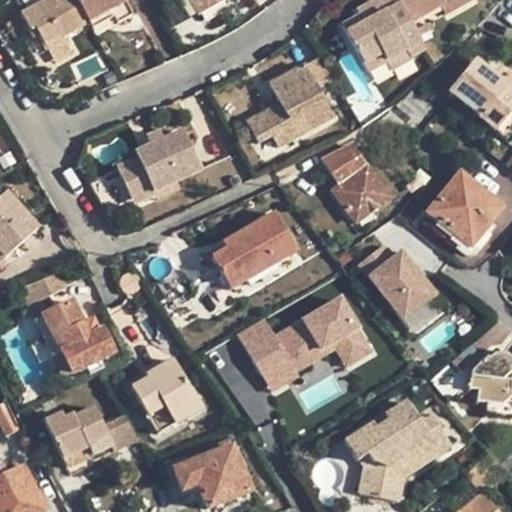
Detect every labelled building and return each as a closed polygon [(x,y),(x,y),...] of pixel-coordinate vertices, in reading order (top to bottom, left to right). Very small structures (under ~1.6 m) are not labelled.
[(62,38),(89,24),(75,0),(44,0),(45,1),(21,14),(29,29),(37,26),(41,35),(50,52),(65,44),(62,38)] [(124,0),(75,0),(89,24),(110,12),(114,19),(117,25),(134,16),(124,0)] [(231,0),(219,0),(206,7),(202,0),(188,0),(200,21),(229,6),(226,3),(231,0)] [(363,72),(382,61),(402,50),(407,57),(422,50),(407,24),(394,0),(374,0),(377,3),(368,8),(364,2),(352,8),(356,15),(337,26),(363,72)] [(394,0),(407,24),(438,6),(435,2),(438,0),(394,0)] [(466,0),(438,0),(435,2),(438,6),(442,14),(466,0)] [(92,31),(114,19),(110,12),(89,24),(92,31)] [(34,38),(41,35),(37,26),(29,29),(34,38)] [(50,52),(55,61),(69,53),(65,44),(50,52)] [(408,61),(407,57),(402,50),(382,61),(388,72),(408,61)] [(318,59),(302,68),(316,94),(333,85),(318,59)] [(497,83),(490,77),(472,63),(447,93),(503,141),(511,130),(511,82),(503,75),(497,83)] [(329,120),(316,94),(302,68),(266,87),(277,106),(242,124),(254,145),(265,140),(270,150),(329,120)] [(497,69),(490,77),(497,83),(503,75),(497,69)] [(149,189),(150,193),(173,182),(196,172),(194,169),(188,154),(179,133),(160,142),(157,136),(145,141),(147,148),(132,154),(134,160),(114,169),(128,198),(149,189)] [(348,146),(320,161),(338,186),(330,191),(353,222),(386,198),(348,146)] [(192,152),(188,154),(194,169),(198,166),(192,152)] [(456,177),(426,215),(467,249),(499,211),(456,177)] [(176,190),(173,182),(150,193),(151,194),(154,200),(176,190)] [(131,204),(151,194),(150,193),(149,189),(128,198),(131,204)] [(2,195),(0,196),(0,259),(34,230),(2,195)] [(273,213),(222,245),(244,281),(295,251),(273,213)] [(355,264),(365,277),(371,272),(391,256),(381,244),(355,264)] [(222,245),(206,254),(227,291),(244,281),(222,245)] [(431,295),(397,252),(391,256),(371,272),(381,284),(375,289),(399,320),(431,295)] [(365,277),(375,289),(381,284),(371,272),(365,277)] [(62,288),(56,273),(31,283),(27,285),(34,300),(62,288)] [(42,317),(34,300),(27,285),(17,290),(33,321),(42,317)] [(238,332),(266,390),(337,355),(345,369),(375,354),(345,294),(272,330),(266,318),(238,332)] [(42,317),(33,321),(50,356),(60,352),(71,374),(110,353),(99,331),(96,333),(89,320),(80,325),(69,303),(42,317)] [(491,357),(475,340),(456,358),(470,373),(483,362),(485,362),(491,357)] [(62,379),(71,374),(60,352),(50,356),(62,379)] [(483,362),(470,373),(468,389),(477,390),(476,402),(486,403),(484,412),(511,415),(511,368),(509,370),(509,363),(503,357),(491,357),(485,362),(483,362)] [(201,411),(172,363),(145,378),(146,381),(130,391),(156,437),(201,411)] [(5,402),(0,404),(0,430),(4,438),(19,430),(5,402)] [(354,464),(356,463),(364,457),(368,463),(367,469),(361,497),(391,503),(397,477),(407,471),(401,460),(428,440),(416,422),(404,404),(382,417),(386,422),(373,430),(370,425),(341,444),(354,464)] [(51,422),(68,457),(93,445),(99,458),(115,450),(118,454),(139,444),(125,421),(106,431),(96,410),(80,418),(78,415),(70,420),(67,414),(51,422)] [(427,414),(416,422),(428,440),(437,455),(448,447),(427,414)] [(409,474),(437,455),(428,440),(401,460),(407,471),(409,474)] [(208,456),(171,471),(181,493),(195,487),(205,511),(247,494),(225,442),(205,451),(208,456)] [(74,470),(99,458),(93,445),(68,457),(74,470)] [(511,454),(500,468),(511,481),(511,454)] [(482,495),(505,476),(495,464),(489,456),(465,475),(481,493),(482,495)] [(356,463),(360,467),(364,468),(367,468),(367,469),(368,463),(364,457),(356,463)] [(0,511),(44,511),(37,494),(34,495),(21,466),(3,475),(0,468),(0,511)] [(354,495),(361,497),(367,469),(367,468),(364,468),(360,467),(354,495)] [(495,511),(482,495),(481,493),(457,511),(495,511)]
